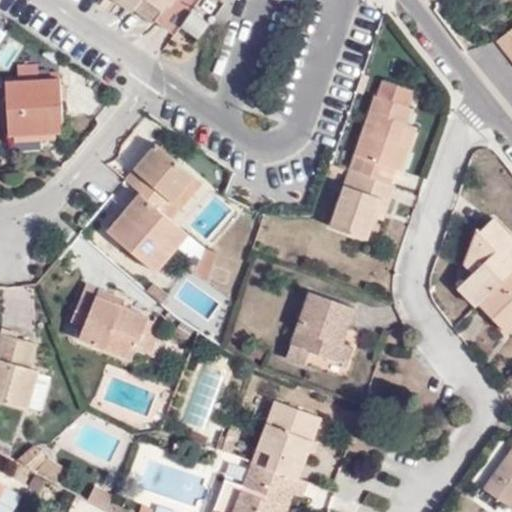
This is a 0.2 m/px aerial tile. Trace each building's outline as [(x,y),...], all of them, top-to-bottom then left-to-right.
[(118,0),(131,9),(135,5),(176,34),(199,0),(118,0)] [(511,31),(499,41),(511,57),(511,31)] [(34,79),(40,78),(39,65),(19,67),(20,83),(32,83),(34,79)] [(381,96),(377,95),(352,165),(351,171),(390,184),(396,169),(400,171),(409,147),(401,144),(408,124),(413,108),(408,107),(415,88),(386,79),(381,96)] [(62,82),(56,82),(32,83),(20,83),(7,84),(10,134),(61,131),(60,121),(64,121),(62,82)] [(409,147),(416,127),(408,124),(401,144),(409,147)] [(202,183),(196,178),(157,144),(146,157),(152,162),(141,174),(135,169),(127,179),(142,193),(153,203),(165,214),(171,219),(202,183)] [(146,157),(135,169),(141,174),(152,162),(146,157)] [(352,165),(333,158),(331,164),(351,171),(352,165)] [(331,164),(329,169),(349,176),(351,171),(331,164)] [(381,199),(389,201),(394,186),(390,184),(351,171),(349,176),(331,228),(367,240),(374,218),(381,199)] [(136,255),(156,272),(178,247),(189,235),(171,219),(165,214),(153,203),(142,193),(108,232),(128,248),(133,243),(141,249),(136,255)] [(232,205),(233,201),(224,197),(222,201),(232,205)] [(374,218),(382,221),(389,201),(381,199),(374,218)] [(473,272),(458,287),(476,306),(478,305),(511,271),(511,242),(510,240),(511,237),(494,219),(479,232),(477,230),(469,250),(482,262),(473,272)] [(189,235),(178,247),(192,259),(196,255),(200,259),(204,248),(189,235)] [(128,248),(136,255),(141,249),(133,243),(128,248)] [(200,259),(196,272),(210,282),(211,279),(216,266),(220,254),(205,248),(204,248),(200,259)] [(469,250),(464,261),(473,272),(482,262),(469,250)] [(232,272),(216,266),(211,279),(227,285),(232,272)] [(511,271),(478,305),(507,332),(511,326),(511,271)] [(120,306),(97,296),(99,290),(87,285),(72,320),(85,325),(79,338),(131,359),(138,343),(147,346),(144,353),(153,356),(162,334),(153,330),(156,323),(148,320),(149,318),(120,306)] [(151,287),(147,291),(162,304),(165,300),(151,287)] [(120,306),(123,300),(99,290),(97,296),(120,306)] [(337,342),(339,333),(345,335),(354,310),(309,293),(286,360),(305,366),(310,354),(345,367),(352,348),(342,345),(337,342)] [(345,335),(339,333),(337,342),(342,345),(345,335)] [(0,400),(28,409),(30,404),(37,374),(38,370),(29,368),(37,344),(0,334),(0,400)] [(261,360),(265,352),(254,346),(250,354),(261,360)] [(41,408),(50,379),(37,374),(30,404),(41,408)] [(321,418),(277,402),(259,450),(273,455),(268,467),(298,479),(308,451),(303,449),(306,440),(312,441),(321,418)] [(190,439),(208,445),(210,438),(192,432),(190,439)] [(222,433),(216,448),(229,452),(234,437),(222,433)] [(308,451),(312,441),(306,440),(303,449),(308,451)] [(20,464),(24,466),(40,453),(33,448),(20,464)] [(273,455),(259,450),(254,462),(268,467),(273,455)] [(511,451),(484,489),(509,507),(511,503),(511,451)] [(37,473),(50,461),(40,453),(24,466),(37,473)] [(37,473),(65,487),(72,473),(50,461),(37,473)] [(268,467),(254,462),(249,474),(263,479),(268,467)] [(292,494),(302,498),(307,482),(298,479),(268,467),(263,479),(249,474),(245,487),(227,480),(215,511),(276,511),(285,492),(292,494)] [(112,499),(93,489),(88,499),(108,510),(112,499)] [(370,491),(366,502),(386,510),(391,499),(370,491)] [(285,511),(292,494),(285,492),(276,511),(285,511)]
